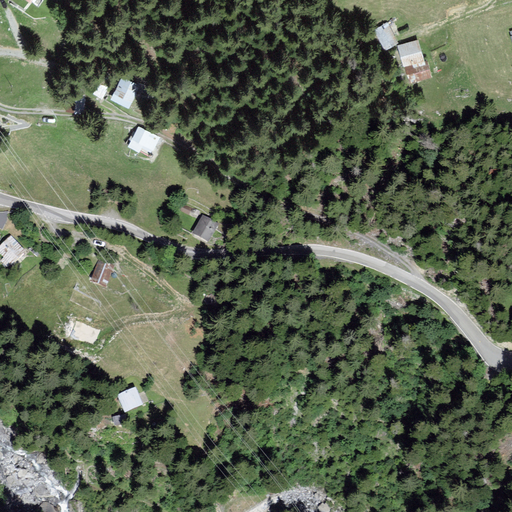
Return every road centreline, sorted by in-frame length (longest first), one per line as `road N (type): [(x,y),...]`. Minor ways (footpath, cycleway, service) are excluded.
road 1 (tertiary): [(0,198),(117,225),(186,252),(309,249),(355,257),(428,290),(488,350),(511,360)]
road 2 (track): [(418,284),(407,264),(153,129),(112,116),(0,105)]
road 3 (track): [(100,338),(126,322),(172,316),(181,303),(111,248),(56,231),(50,212)]
